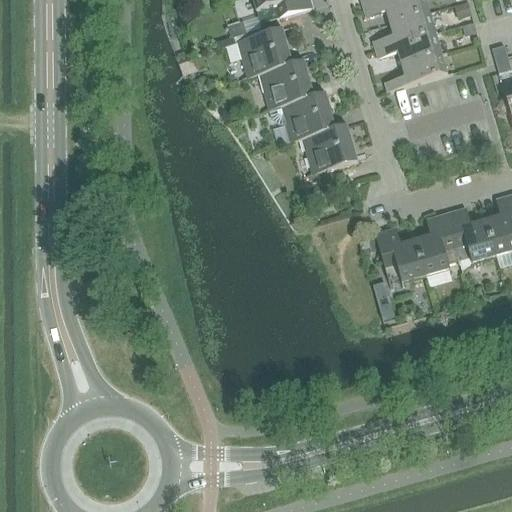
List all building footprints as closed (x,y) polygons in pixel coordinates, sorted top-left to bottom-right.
[(252,0),(257,15),(260,27),(267,24),(314,12),(310,0),(252,0)] [(364,13),(408,0),(378,0),(362,5),(364,13)] [(389,28),(430,16),(425,0),(408,0),(364,13),(367,22),(386,16),(389,28)] [(467,6),(455,10),(459,22),(471,18),(467,6)] [(376,54),(436,37),(430,16),(389,28),(392,40),(373,45),(376,54)] [(244,25),(228,29),(231,40),(247,36),(244,25)] [(472,26),(461,30),(464,39),(475,36),(472,26)] [(294,70),(293,66),(283,33),(238,44),(249,82),(260,79),(294,70)] [(401,69),(442,57),(436,37),(376,54),(378,63),(397,57),(401,69)] [(499,79),(511,75),(505,51),(493,55),(499,79)] [(442,57),(401,69),(404,81),(385,87),(388,96),(448,79),(442,57)] [(315,102),(315,100),(305,63),(293,66),(294,70),(260,79),(270,114),(315,102)] [(336,135),(336,133),(326,97),(315,100),(315,102),(270,114),(272,121),(274,123),(276,125),(279,127),(281,127),(286,127),(291,146),(303,143),(336,135)] [(336,135),(303,143),(313,178),(358,166),(348,129),(336,133),(336,135)] [(486,223),(497,262),(511,257),(511,198),(496,203),(501,219),(486,223)] [(497,262),(486,223),(470,227),(466,212),(446,217),(459,265),(470,261),(472,269),(497,262)] [(447,268),(459,265),(446,217),(426,223),(430,239),(415,243),(426,282),(449,275),(447,268)] [(426,282),(415,243),(400,247),(396,232),(375,237),(388,285),(400,281),(402,289),(426,282)]
